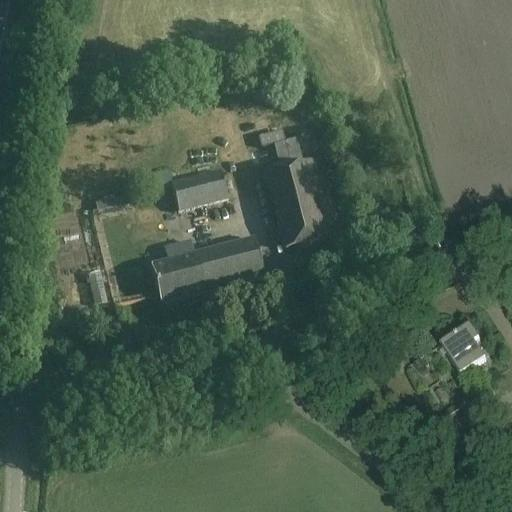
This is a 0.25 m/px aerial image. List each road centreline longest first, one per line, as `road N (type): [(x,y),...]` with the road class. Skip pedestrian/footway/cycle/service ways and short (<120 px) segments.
road 1 (unclassified): [(11,511),(16,430),(39,386),(237,331)]
road 2 (unclassified): [(237,331),(511,211)]
road 3 (unclassified): [(448,511),(278,376),(237,331)]
